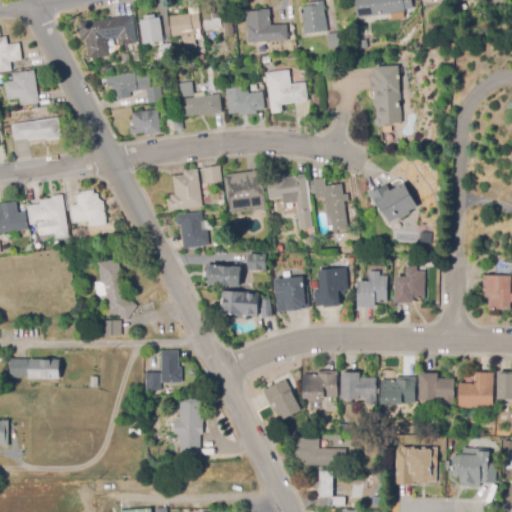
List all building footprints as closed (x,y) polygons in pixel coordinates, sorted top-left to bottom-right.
[(410,0),(411,9),(408,9),(398,11),(398,12),(357,17),(354,0),(410,0)] [(305,35),(301,8),(314,6),(313,2),(324,1),(328,32),(305,35)] [(204,21),(201,8),(219,5),(221,18),(204,21)] [(248,43),(247,28),(246,28),(246,11),(270,10),(271,25),(287,25),(288,41),(248,43)] [(185,48),(183,36),(173,37),(169,17),(190,13),(190,15),(199,13),(201,29),(194,30),(196,47),(185,48)] [(143,45),(140,21),(144,20),(144,16),(155,15),(155,18),(160,18),(164,41),(143,45)] [(88,59),(86,40),(81,41),(79,23),(133,16),(137,43),(119,46),(118,39),(107,40),(110,56),(88,59)] [(225,36),(222,22),(232,20),(234,35),(225,36)] [(329,48),(327,35),(341,33),(343,47),(329,48)] [(0,72),(0,38),(6,37),(8,45),(19,43),(22,60),(10,62),(11,71),(0,72)] [(238,53),(236,39),(244,38),(246,52),(238,53)] [(158,60),(156,49),(163,47),(162,46),(171,44),(174,56),(158,60)] [(264,64),(263,58),(270,56),(271,63),(264,64)] [(165,69),(164,60),(172,59),(173,68),(165,69)] [(378,127),(375,125),(375,121),(377,118),(377,109),(375,109),(375,107),(374,106),(373,101),(374,100),(373,75),(375,75),(375,67),(399,66),(402,124),(393,124),(393,126),(378,127)] [(272,114),(266,73),(289,70),(291,84),(305,82),(308,101),(282,105),(283,113),(272,114)] [(20,106),(19,98),(7,100),(4,83),(21,81),(19,73),(34,71),(39,103),(20,106)] [(148,104),(147,90),(130,92),(131,99),(114,101),(111,78),(149,73),(151,88),(161,86),(163,102),(148,104)] [(181,99),(180,84),(193,82),(194,97),(181,99)] [(230,118),(226,89),(248,87),(249,94),(263,92),(265,110),(257,111),(257,114),(230,118)] [(185,119),(182,100),(220,95),(222,114),(185,119)] [(145,136),(145,133),(131,135),(129,127),(134,126),(132,113),(158,109),(161,134),(145,136)] [(3,120),(2,113),(9,112),(10,118),(3,120)] [(174,132),(173,117),(182,116),(184,130),(174,132)] [(46,142),(46,139),(27,142),(27,139),(14,141),(12,125),(58,118),(62,139),(46,142)] [(205,184),(203,169),(220,166),(222,182),(205,184)] [(168,211),(167,200),(171,199),(170,195),(175,195),(173,177),(184,175),(184,171),(198,169),(202,207),(168,211)] [(230,214),(229,202),(227,202),(224,175),(261,170),(267,209),(230,214)] [(300,230),(296,203),(284,205),(283,198),(270,200),(267,182),(283,180),(282,178),(305,175),(312,228),(300,230)] [(328,217),(325,197),(316,199),(313,180),(324,178),(326,187),(342,184),(343,195),(348,194),(349,201),(344,202),(346,214),(328,217)] [(390,223),(384,211),(381,213),(369,192),(379,186),(380,189),(387,185),(391,191),(404,183),(418,207),(410,212),(411,214),(400,220),(399,218),(390,223)] [(89,228),(88,221),(73,223),(70,206),(77,205),(76,193),(98,190),(99,199),(102,202),(104,201),(107,225),(89,228)] [(56,240),(55,234),(39,236),(37,224),(30,225),(27,206),(40,204),(40,201),(52,199),(51,197),(63,195),(69,238),(56,240)] [(0,233),(0,204),(17,202),(18,213),(26,212),(28,230),(0,233)] [(184,250),(180,226),(178,226),(176,216),(202,212),(203,222),(201,223),(202,230),(207,229),(210,246),(184,250)] [(419,231),(430,231),(430,242),(419,241),(419,231)] [(336,243),(335,235),(359,232),(360,240),(336,243)] [(270,253),(267,242),(273,241),(275,252),(270,253)] [(246,253),(264,253),(264,269),(246,268),(244,259),(246,253)] [(127,321),(118,315),(107,317),(104,300),(106,300),(104,286),(101,284),(97,264),(119,260),(125,297),(138,306),(127,321)] [(240,287),(208,285),(209,279),(205,278),(206,265),(217,266),(217,265),(228,265),(228,267),(242,268),(240,287)] [(413,304),(395,304),(395,277),(406,278),(407,267),(417,267),(417,272),(425,272),(425,299),(413,299),(413,304)] [(324,308),(323,306),(316,307),(315,289),(320,289),(319,271),(346,268),(349,291),(345,291),(345,294),(339,294),(340,307),(324,308)] [(375,308),(358,308),(358,282),(369,282),(370,272),(380,272),(380,276),(388,277),(387,303),(375,303),(375,308)] [(511,310),(488,310),(488,298),(483,298),(483,276),(511,277),(511,294),(511,303),(511,310)] [(278,313),(274,281),(303,277),(305,293),(308,293),(310,309),(278,313)] [(250,287),(241,287),(242,278),(251,279),(250,287)] [(258,317),(221,314),(222,292),(259,294),(258,317)] [(262,318),(261,308),(262,308),(261,300),(271,299),(273,317),(262,318)] [(122,336),(99,336),(99,321),(122,321),(122,336)] [(162,383),(161,351),(179,351),(179,368),(182,368),(182,383),(162,383)] [(29,380),(29,377),(9,377),(9,359),(29,359),(29,361),(60,360),(61,379),(29,380)] [(325,399),(303,399),(303,375),(318,375),(318,371),(338,372),(338,398),(325,398),(325,399)] [(146,391),(146,373),(161,373),(161,391),(146,391)] [(376,404),(365,404),(365,399),(360,399),(360,400),(342,400),(342,373),(360,373),(360,378),(377,379),(376,404)] [(454,406),(446,405),(446,400),(438,400),(438,402),(419,401),(420,373),(438,374),(438,379),(455,379),(454,406)] [(493,409),(459,408),(459,384),(475,384),(475,373),(494,373),(493,409)] [(511,400),(498,400),(498,373),(511,373),(511,400)] [(98,388),(90,388),(90,377),(98,377),(98,388)] [(414,411),(404,411),(404,404),(403,404),(403,405),(381,405),(382,380),(396,381),(396,377),(416,378),(415,404),(414,404),(414,411)] [(280,422),(272,405),(271,406),(264,391),(286,380),(287,382),(293,379),(299,392),(294,395),(302,411),(280,422)] [(201,457),(180,457),(180,435),(174,435),(174,421),(180,421),(180,398),(201,398),(201,419),(203,419),(203,435),(201,435),(201,457)] [(133,417),(132,405),(142,405),(143,416),(133,417)] [(9,447),(3,447),(3,445),(0,445),(0,421),(3,421),(3,420),(9,420),(9,447)] [(346,466),(304,465),(304,463),(296,463),(297,438),(319,439),(319,449),(346,449),(346,466)] [(511,441),(502,441),(501,453),(511,453),(511,441)] [(397,483),(397,449),(402,449),(402,446),(438,446),(438,482),(414,482),(414,483),(397,483)] [(477,447),(477,451),(489,451),(489,455),(489,464),(496,464),(496,484),(489,484),(481,484),(481,487),(468,487),(468,483),(460,483),(460,476),(453,476),(453,456),(460,456),(463,456),(463,447),(477,447)] [(345,506),(332,506),(332,498),(319,498),(319,488),(315,488),(316,482),(319,482),(319,472),(333,472),(333,490),(343,490),(343,501),(345,501),(345,506)]
